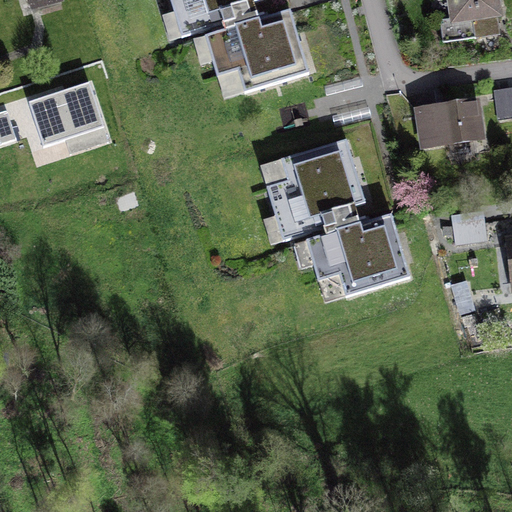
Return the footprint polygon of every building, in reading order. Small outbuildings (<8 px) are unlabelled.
[(227,33),(249,26),(244,9),(257,5),(255,0),(196,0),(203,22),(222,16),(227,33)] [(495,0),(439,0),(447,46),(501,37),(495,0)] [(249,26),(227,33),(244,89),(294,74),(278,18),(249,26)] [(511,95),(494,99),(499,128),(511,126),(511,95)] [(474,105),(410,118),(419,162),(483,149),(474,105)] [(341,151),(287,169),(307,231),(324,226),(348,299),(398,283),(381,229),(353,237),(347,219),(362,214),(341,151)] [(453,222),(456,246),(487,242),(484,218),(453,222)] [(511,244),(502,246),(511,301),(511,300),(511,244)]
